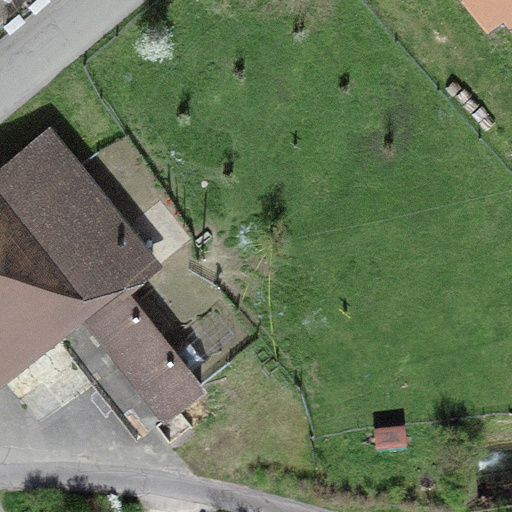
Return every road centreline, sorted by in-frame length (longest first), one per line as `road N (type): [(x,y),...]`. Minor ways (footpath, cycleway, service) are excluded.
road 1 (residential): [(276,511),(117,478),(0,476)]
road 2 (tertiary): [(0,87),(106,0)]
